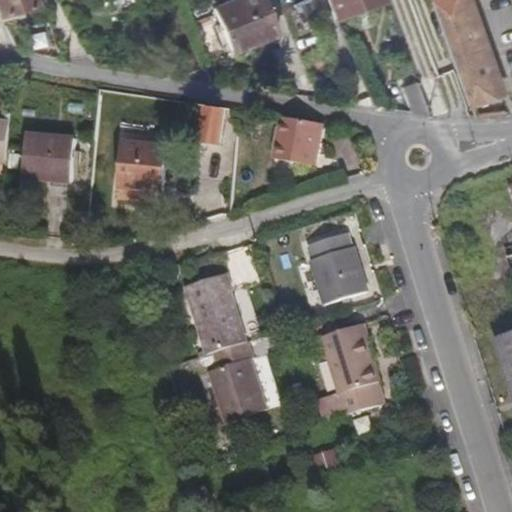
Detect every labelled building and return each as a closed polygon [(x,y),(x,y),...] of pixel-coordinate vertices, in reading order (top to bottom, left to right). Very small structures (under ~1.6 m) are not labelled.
[(0,0),(0,10),(3,20),(40,8),(37,0),(0,0)] [(277,37),(261,0),(237,0),(215,9),(233,54),(277,37)] [(386,4),(384,0),(329,0),(337,20),(386,4)] [(477,108),(504,98),(467,0),(447,0),(438,4),(477,108)] [(464,108),(466,113),(471,111),(430,2),(417,7),(436,59),(439,60),(457,110),(464,108)] [(33,54),(63,60),(49,19),(24,26),(33,54)] [(427,109),(418,84),(402,88),(411,113),(427,109)] [(318,151),(322,119),(279,115),(275,157),(314,161),(315,150),(318,151)] [(62,187),(63,179),(66,152),(68,143),(18,138),(13,182),(62,187)] [(155,152),(102,147),(98,198),(150,203),(155,152)] [(73,152),(66,152),(63,179),(71,179),(73,152)] [(369,293),(350,235),(309,249),(328,306),(369,293)] [(481,244),(467,249),(471,261),(485,257),(481,244)] [(511,256),(509,257),(511,266),(511,334),(498,339),(511,380),(511,256)] [(234,294),(228,276),(184,290),(208,359),(244,347),(248,345),(231,295),(234,294)] [(361,343),(363,338),(359,324),(315,338),(334,395),(339,393),(347,416),(375,406),(368,384),(373,382),(361,343)] [(246,364),(251,363),(244,347),(208,359),(215,374),(206,377),(223,426),(262,412),(246,364)] [(343,453),(310,454),(311,474),(344,473),(343,453)]
